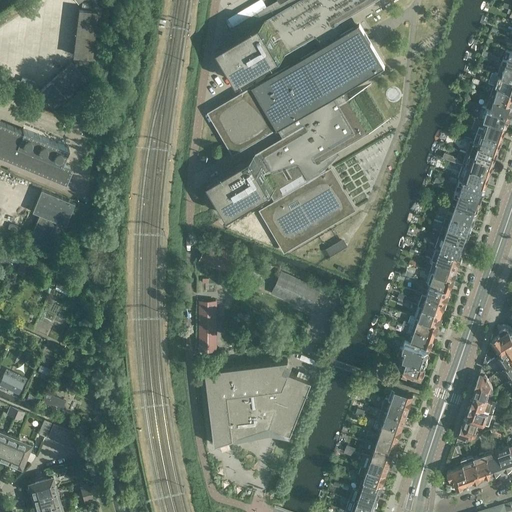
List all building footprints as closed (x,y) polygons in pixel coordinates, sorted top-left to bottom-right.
[(319,45),(207,111),(232,154),(277,128),(283,136),(207,181),(227,215),(269,191),(274,199),(259,208),(284,251),(356,209),(331,166),(326,168),(325,167),(339,156),(336,151),(383,123),(383,122),(367,132),(347,99),(365,89),(364,88),(349,97),(344,88),(385,64),(359,21),(340,33),(339,31),(353,20),(350,15),(375,0),(276,0),(282,9),(216,48),(236,82),(314,37),(319,45)] [(78,7),(74,54),(93,56),(97,9),(78,7)] [(233,24),(251,15),(246,7),(229,16),(233,24)] [(506,49),(502,61),(506,62),(511,64),(511,50),(510,50),(506,49)] [(502,61),(498,73),(502,75),(511,78),(511,64),(506,62),(502,61)] [(39,90),(53,106),(85,78),(71,62),(39,90)] [(498,73),(494,84),(498,85),(511,89),(511,78),(502,75),(498,73)] [(494,84),(490,95),(494,96),(511,103),(511,89),(498,85),(494,84)] [(482,92),(481,95),(488,98),(489,99),(486,106),(491,107),(511,114),(511,112),(511,111),(511,103),(494,96),(490,95),(482,92)] [(477,112),(476,115),(506,126),(509,119),(511,118),(511,116),(510,114),(511,114),(491,107),(486,106),(484,113),(482,114),(477,112)] [(476,115),(472,127),(477,129),(502,137),(504,134),(506,132),(507,129),(506,126),(476,115)] [(0,120),(0,154),(65,181),(72,165),(62,161),(68,147),(22,128),(21,129),(0,120)] [(474,138),(473,141),(478,142),(498,149),(499,145),(502,144),(503,140),(502,137),(477,129),(474,138)] [(469,147),(467,152),(469,153),(494,162),(494,161),(495,158),(498,156),(499,152),(498,149),(478,142),(473,141),(470,140),(468,146),(469,147)] [(469,153),(465,165),(490,173),(491,169),(494,168),(495,164),(494,162),(469,153)] [(462,165),(458,175),(460,176),(461,176),(464,177),(466,178),(486,185),(487,181),(490,179),(491,176),(490,173),(465,165),(465,166),(462,165)] [(460,176),(456,188),(458,189),(460,190),(482,197),(486,193),(485,190),(486,185),(466,178),(464,177),(461,176),(460,176)] [(27,243),(50,252),(62,223),(66,224),(75,202),(41,188),(32,211),(40,214),(27,243)] [(456,188),(452,201),(454,201),(456,202),(478,210),(481,207),(480,202),(482,198),(482,197),(460,190),(458,189),(456,188)] [(440,205),(438,210),(447,213),(451,215),(474,222),(475,222),(474,221),(477,210),(478,210),(456,202),(454,201),(452,201),(449,208),(440,205)] [(447,213),(444,224),(448,226),(469,233),(472,226),(473,225),(474,222),(451,215),(447,213)] [(444,224),(440,236),(444,237),(465,244),(469,233),(448,226),(444,224)] [(437,243),(436,247),(440,248),(442,249),(456,253),(461,255),(465,244),(444,237),(440,236),(437,243)] [(325,259),(346,246),(342,240),(322,253),(325,259)] [(203,253),(200,260),(206,263),(205,265),(219,270),(219,268),(220,268),(222,269),(233,273),(236,265),(239,259),(232,256),(233,254),(220,249),(219,251),(206,246),(203,253)] [(436,247),(432,258),(435,259),(438,261),(452,265),(457,267),(458,262),(461,261),(462,258),(460,256),(461,255),(456,253),(442,249),(440,248),(436,247)] [(432,264),(430,271),(432,271),(434,272),(448,276),(455,279),(455,278),(454,276),(454,274),(457,274),(458,270),(456,268),(457,267),(452,265),(438,261),(432,259),(430,262),(433,263),(432,264)] [(251,274),(256,265),(252,262),(247,272),(251,274)] [(256,277),(261,267),(256,265),(251,274),(256,277)] [(273,287),(271,292),(310,310),(320,287),(282,270),(273,287)] [(432,271),(428,282),(430,283),(444,288),(449,289),(452,282),(454,281),(455,279),(448,276),(434,272),(432,271)] [(430,283),(427,294),(446,300),(447,297),(449,296),(450,293),(449,291),(449,289),(444,288),(430,283)] [(423,293),(419,305),(422,306),(441,312),(444,306),(446,305),(447,302),(446,300),(427,294),(423,293)] [(397,297),(396,303),(407,307),(409,301),(406,300),(405,300),(397,297)] [(216,301),(200,301),(200,349),(211,350),(216,349),(216,333),(216,315),(216,301)] [(419,305),(415,316),(439,324),(438,323),(438,321),(441,320),(442,317),(440,315),(441,312),(422,306),(419,305)] [(405,321),(403,325),(415,328),(428,333),(434,335),(436,329),(438,328),(439,325),(439,324),(415,316),(412,315),(409,323),(405,321)] [(403,325),(402,329),(408,331),(405,338),(411,340),(416,342),(424,345),(429,347),(430,345),(432,344),(433,341),(432,339),(434,335),(428,333),(415,328),(403,325)] [(502,353),(511,346),(511,331),(509,331),(508,330),(507,328),(505,327),(500,331),(500,332),(500,333),(494,337),(493,340),(491,341),(499,355),(502,353)] [(399,351),(398,355),(401,356),(403,357),(404,358),(406,358),(424,364),(424,362),(427,361),(428,358),(427,355),(429,349),(425,347),(415,344),(416,342),(411,340),(405,338),(405,340),(402,347),(401,346),(399,351)] [(502,353),(499,355),(495,358),(502,368),(501,369),(505,367),(511,361),(511,346),(502,353)] [(491,359),(487,352),(486,354),(483,365),(482,365),(491,359)] [(401,356),(396,370),(401,372),(407,374),(407,372),(412,374),(414,375),(415,374),(420,376),(421,371),(424,370),(425,367),(424,365),(424,364),(406,358),(404,358),(403,357),(401,356)] [(311,381),(289,372),(283,370),(286,362),(288,359),(205,369),(214,444),(233,437),(269,426),(290,434),(311,381)] [(511,361),(505,367),(501,369),(508,380),(511,377),(511,376),(511,361)] [(377,372),(379,366),(373,364),(371,370),(377,372)] [(474,391),(473,394),(487,398),(490,391),(491,391),(493,386),(487,375),(480,372),(476,385),(477,386),(476,390),(474,391)] [(0,379),(0,384),(9,389),(9,390),(18,394),(24,383),(3,373),(0,379)] [(392,387),(389,398),(391,399),(399,401),(408,404),(410,405),(411,405),(412,402),(411,400),(413,393),(403,390),(395,387),(392,387)] [(43,400),(62,409),(67,399),(47,390),(43,400)] [(471,403),(470,405),(489,411),(492,412),(495,405),(496,401),(492,400),(487,398),(473,394),(473,396),(473,397),(471,399),(470,401),(471,403)] [(386,397),(382,408),(385,409),(387,410),(396,412),(406,416),(406,415),(409,406),(410,405),(408,404),(399,401),(391,399),(389,398),(386,397)] [(467,410),(466,413),(467,415),(466,416),(472,418),(485,422),(489,423),(492,412),(489,411),(470,405),(469,409),(467,410)] [(6,414),(13,417),(17,408),(10,406),(6,414)] [(357,412),(365,414),(368,415),(369,413),(366,412),(367,410),(358,407),(357,412)] [(17,408),(13,417),(20,420),(24,411),(17,408)] [(385,409),(381,420),(383,421),(392,424),(402,427),(404,421),(405,420),(406,417),(406,416),(396,412),(387,410),(385,409)] [(458,436),(456,442),(463,439),(465,439),(466,438),(467,437),(470,436),(476,434),(477,433),(478,428),(477,428),(479,421),(485,423),(485,422),(472,418),(466,416),(466,417),(464,418),(463,421),(464,423),(463,424),(458,436)] [(38,433),(45,436),(50,422),(43,419),(38,433)] [(377,419),(374,427),(378,428),(377,431),(380,432),(398,439),(400,434),(401,433),(402,429),(402,428),(402,427),(392,424),(383,421),(381,420),(377,419)] [(47,437),(54,440),(60,426),(53,423),(47,437)] [(60,426),(54,440),(61,443),(67,429),(60,426)] [(367,428),(365,433),(375,437),(373,443),(376,444),(394,450),(394,449),(396,448),(397,445),(396,443),(398,439),(380,432),(377,431),(367,428)] [(61,443),(68,446),(74,432),(67,429),(61,443)] [(81,435),(74,432),(68,446),(75,449),(81,435)] [(18,439),(6,434),(0,449),(0,459),(4,461),(4,459),(8,461),(16,441),(17,441),(18,439)] [(81,435),(75,449),(82,452),(88,438),(81,435)] [(16,441),(8,461),(20,465),(21,461),(24,462),(28,450),(26,450),(28,445),(17,441),(16,441)] [(373,443),(369,454),(372,455),(390,461),(394,450),(376,444),(373,443)] [(499,447),(498,448),(505,468),(509,466),(510,465),(511,463),(511,450),(510,444),(504,446),(503,445),(500,446),(499,447)] [(453,453),(452,457),(455,456),(461,454),(457,447),(457,446),(456,446),(455,445),(453,453)] [(491,448),(485,450),(486,452),(492,471),(493,471),(495,472),(499,470),(499,468),(504,467),(505,468),(498,448),(493,450),(491,448)] [(479,454),(474,456),(481,475),(485,473),(487,474),(491,473),(492,471),(486,452),(485,450),(480,452),(479,454)] [(364,452),(361,464),(362,464),(366,466),(368,466),(370,467),(376,469),(386,473),(388,467),(389,466),(390,463),(390,461),(372,455),(369,454),(364,452)] [(473,455),(462,459),(462,460),(463,464),(464,464),(468,476),(469,480),(474,479),(476,480),(479,478),(480,476),(481,476),(481,475),(474,456),(474,455),(473,455)] [(73,466),(78,483),(87,481),(82,463),(73,466)] [(362,464),(359,473),(363,474),(362,478),(364,478),(365,479),(372,481),(381,485),(382,485),(384,479),(385,478),(387,475),(386,473),(376,469),(370,467),(368,466),(366,466),(362,464)] [(463,464),(448,470),(450,477),(450,478),(450,479),(452,484),(454,485),(456,485),(457,485),(459,486),(462,485),(463,483),(469,480),(468,476),(464,464),(463,464)] [(30,484),(33,496),(54,490),(51,478),(46,479),(46,477),(34,481),(34,483),(30,484)] [(362,478),(359,488),(361,489),(370,492),(378,495),(379,493),(380,493),(381,490),(380,488),(381,485),(372,481),(365,479),(364,478),(362,478)] [(79,487),(81,494),(90,492),(88,485),(79,487)] [(353,486),(349,497),(355,499),(358,500),(367,503),(374,506),(375,504),(376,504),(377,501),(376,499),(378,495),(370,492),(361,489),(359,488),(353,486)] [(32,501),(34,508),(60,501),(56,489),(54,490),(33,496),(34,500),(32,501)] [(90,492),(81,494),(83,501),(92,499),(90,492)] [(347,504),(346,508),(348,509),(351,510),(354,511),(357,511),(372,511),(374,511),(375,508),(374,507),(374,506),(367,503),(358,500),(355,499),(349,497),(347,504)] [(63,511),(60,501),(34,508),(35,511),(63,511)]
